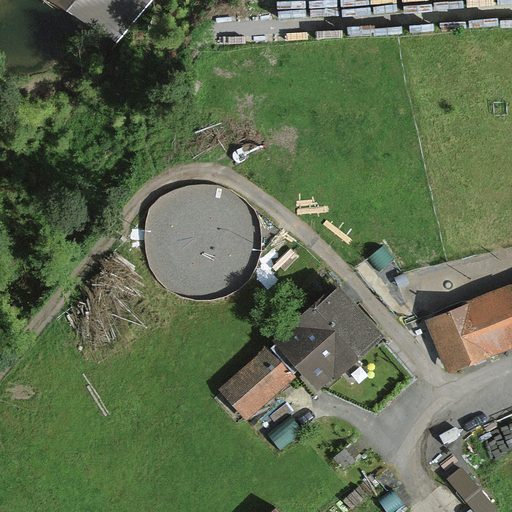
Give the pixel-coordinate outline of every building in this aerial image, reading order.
[(136,0),(0,0),(0,5),(82,69),(136,0)] [(511,350),(511,288),(423,321),(443,375),(511,350)] [(369,343),(323,293),(264,346),(310,397),(369,343)] [(279,387),(256,358),(211,395),(234,423),(279,387)] [(494,511),(467,468),(452,477),(473,511),(494,511)]
